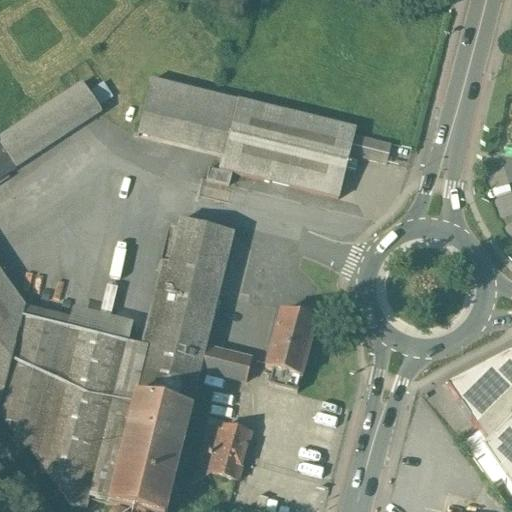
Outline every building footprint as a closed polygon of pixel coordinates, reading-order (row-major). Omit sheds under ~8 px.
[(233,100),(148,80),(134,136),(220,157),(233,100)] [(80,81),(0,129),(0,145),(14,167),(102,113),(80,81)] [(353,128),(233,100),(220,157),(216,170),(230,173),(337,199),(353,128)] [(359,135),(357,146),(370,148),(368,158),(389,162),(393,143),(359,135)] [(0,176),(14,167),(0,145),(0,176)] [(230,173),(216,170),(206,168),(203,182),(227,188),(230,173)] [(29,304),(0,263),(0,407),(72,503),(91,508),(93,496),(158,511),(172,511),(206,371),(248,380),(256,356),(211,345),(239,232),(183,218),(170,268),(161,272),(145,343),(133,340),(136,321),(77,306),(74,315),(29,304)] [(321,317),(285,308),(269,362),(277,365),(272,380),(301,388),(321,317)] [(511,349),(445,384),(485,443),(511,416),(511,349)] [(511,416),(485,443),(478,449),(511,495),(511,416)] [(222,431),(206,426),(192,477),(194,481),(190,482),(191,485),(212,474),(236,481),(250,433),(223,426),(222,431)]
